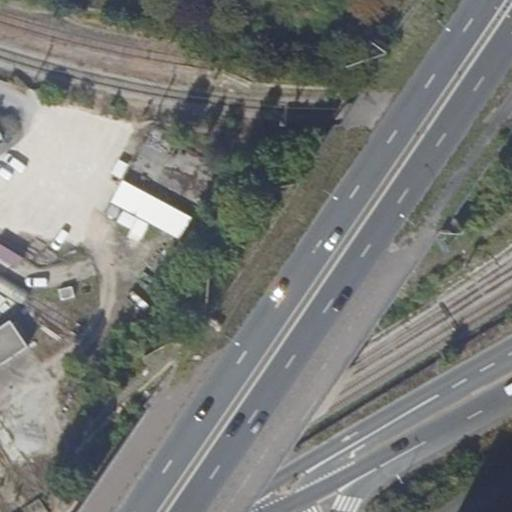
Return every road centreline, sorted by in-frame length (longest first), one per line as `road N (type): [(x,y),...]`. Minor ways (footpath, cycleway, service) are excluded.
road 1 (trunk): [(482,0),(135,511)]
road 2 (trunk): [(189,511),(511,33)]
road 3 (secondary): [(511,353),(295,490)]
road 4 (secondary): [(295,490),(511,393)]
